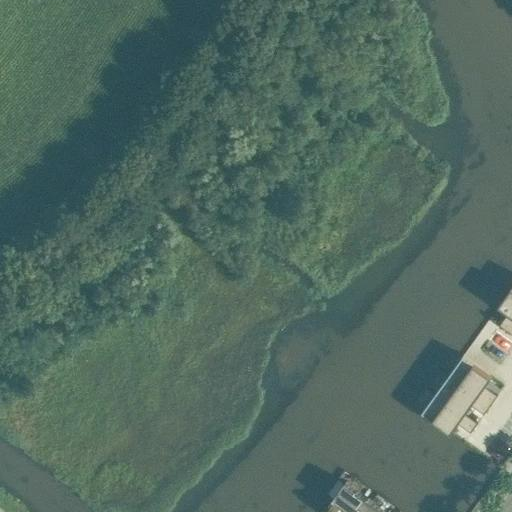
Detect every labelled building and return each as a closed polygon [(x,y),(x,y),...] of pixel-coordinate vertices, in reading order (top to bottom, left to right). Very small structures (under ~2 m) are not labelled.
[(511,328),(511,287),(499,305),(509,312),(500,325),(510,332),(511,328)] [(493,376),(464,355),(450,374),(491,404),(498,395),(486,386),(493,376)] [(450,374),(437,392),(466,413),(472,405),(485,414),(491,404),(450,374)] [(437,392),(423,412),(452,433),(459,423),(472,432),(478,422),(466,413),(437,392)] [(360,511),(370,498),(347,481),(324,511),(360,511)] [(388,511),(370,498),(360,511),(388,511)]
